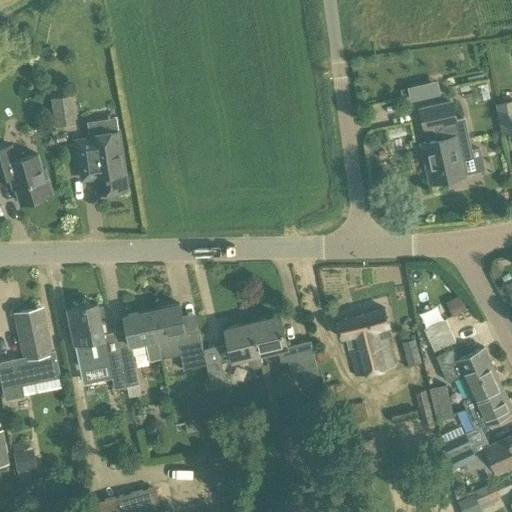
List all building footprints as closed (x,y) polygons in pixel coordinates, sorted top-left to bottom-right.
[(437,80),(407,87),(411,101),(441,94),(437,80)] [(71,95),(50,98),(55,126),(75,123),(71,95)] [(501,133),(511,131),(511,99),(498,103),(495,103),(501,133)] [(421,143),(430,183),(482,171),(477,148),(472,150),(465,115),(455,118),(456,122),(432,127),(434,140),(421,143)] [(121,149),(118,131),(89,135),(89,138),(76,140),(81,168),(94,166),(97,193),(127,188),(121,149)] [(15,160),(11,144),(0,146),(0,178),(13,175),(21,203),(52,194),(45,168),(42,169),(37,154),(15,160)] [(74,342),(104,336),(97,303),(68,309),(74,342)] [(150,309),(161,357),(180,353),(183,368),(205,364),(199,329),(185,332),(179,303),(150,309)] [(393,367),(383,327),(389,325),(384,308),(336,321),(340,337),(345,336),(356,377),(393,367)] [(39,323),(36,309),(16,313),(25,358),(51,352),(44,321),(39,323)] [(148,359),(161,357),(150,309),(124,315),(130,344),(145,341),(148,359)] [(251,321),(260,354),(287,348),(279,315),(251,321)] [(456,341),(445,318),(423,328),(434,351),(456,341)] [(259,354),(260,354),(251,321),(224,328),(233,361),(247,357),(249,364),(254,367),(262,365),(259,354)] [(408,365),(421,362),(414,339),(402,342),(408,365)] [(473,398),(501,385),(484,347),(458,359),(452,347),(435,355),(447,381),(462,374),(472,396),(473,398)] [(119,350),(126,386),(138,384),(131,348),(119,350)] [(319,362),(327,359),(323,348),(315,351),(319,362)] [(126,387),(126,386),(119,350),(107,353),(114,390),(126,388),(126,387)] [(222,362),(207,365),(211,389),(226,386),(222,362)] [(437,420),(453,416),(445,384),(429,388),(437,420)] [(511,404),(511,401),(510,397),(506,396),(501,385),(473,398),(472,396),(463,401),(475,428),(511,411),(511,409),(511,407),(511,404)] [(433,421),(425,389),(414,392),(418,409),(419,408),(423,423),(433,421)] [(341,424),(367,418),(363,402),(337,408),(341,424)] [(344,440),(358,437),(356,425),(341,427),(344,440)] [(0,464),(9,463),(3,429),(0,429),(0,464)] [(465,434),(442,443),(447,454),(470,444),(465,434)] [(470,444),(447,454),(453,468),(468,462),(475,458),(478,466),(479,468),(484,466),(489,477),(497,473),(511,466),(511,434),(485,446),(486,449),(474,454),(470,444)] [(33,448),(13,452),(17,471),(36,468),(33,448)] [(363,481),(361,474),(351,477),(359,511),(377,507),(370,479),(363,481)] [(480,507),(498,500),(497,496),(511,489),(511,485),(508,476),(468,494),(468,495),(473,493),(479,508),(480,507)] [(157,511),(151,487),(91,502),(93,511),(157,511)] [(479,508),(473,493),(468,495),(457,500),(462,511),(477,511),(482,510),(480,507),(479,508)]
